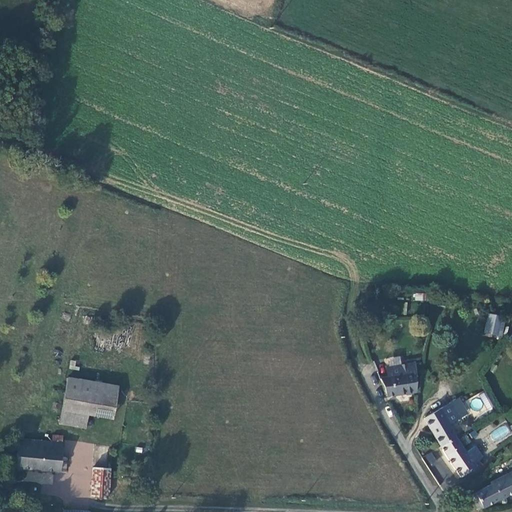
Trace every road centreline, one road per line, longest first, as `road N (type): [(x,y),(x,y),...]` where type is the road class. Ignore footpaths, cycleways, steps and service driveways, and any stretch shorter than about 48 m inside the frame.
road 1 (unknown): [(436,511),(361,375)]
road 2 (track): [(279,511),(141,506)]
